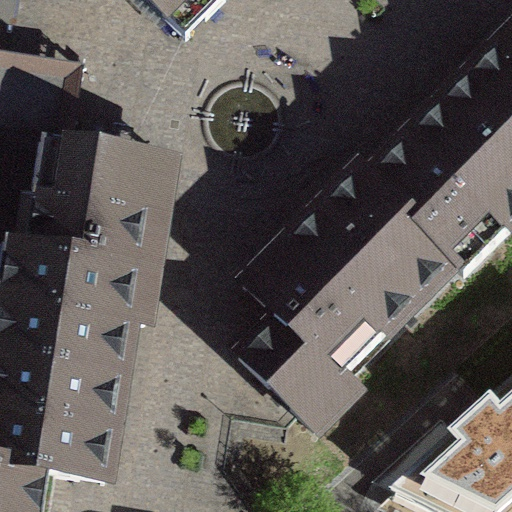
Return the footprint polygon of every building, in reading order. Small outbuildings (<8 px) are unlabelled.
[(133,0),(179,46),(226,0),(133,0)] [(511,34),(452,96),(511,152),(511,34)] [(0,140),(80,153),(93,74),(0,64),(0,140)] [(317,216),(415,308),(451,269),(465,283),(511,233),(511,152),(452,96),(370,183),(358,173),(317,216)] [(0,407),(94,422),(105,349),(134,162),(80,153),(0,140),(0,407)] [(415,308),(317,216),(245,293),(277,324),(237,366),(314,439),(356,395),(343,383),(415,308)] [(511,511),(511,383),(391,494),(428,511),(511,511)] [(94,422),(0,407),(0,511),(47,511),(53,483),(80,488),(94,422)]
